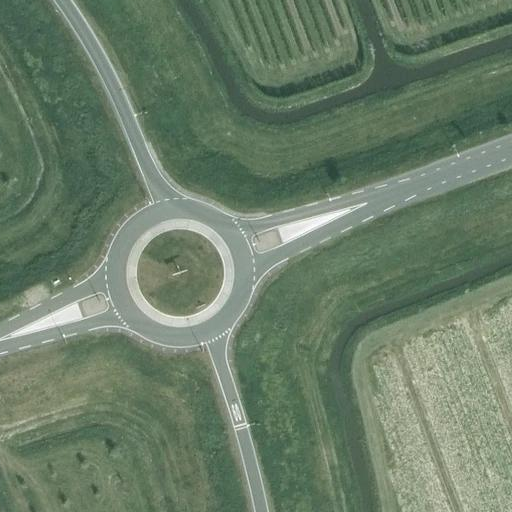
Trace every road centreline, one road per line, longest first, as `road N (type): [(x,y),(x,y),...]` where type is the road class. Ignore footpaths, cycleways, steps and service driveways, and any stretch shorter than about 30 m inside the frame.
road 1 (tertiary): [(511,150),(239,252)]
road 2 (trunk): [(170,210),(90,43),(60,0)]
road 3 (trunk): [(260,511),(210,329)]
road 4 (trunk): [(117,297),(0,340)]
